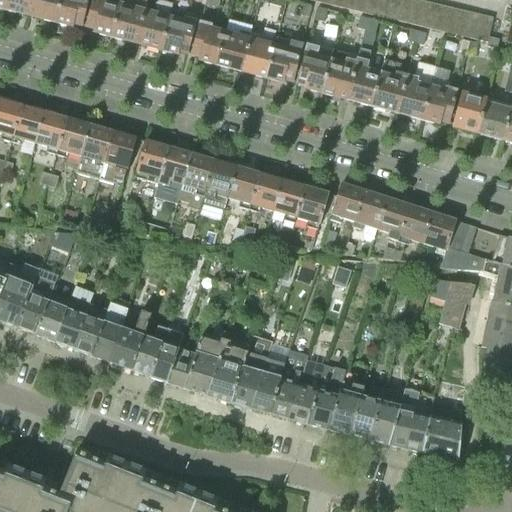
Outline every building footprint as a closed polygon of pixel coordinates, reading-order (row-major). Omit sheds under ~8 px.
[(7,0),(5,9),(30,16),(34,0),(7,0)] [(34,0),(30,16),(56,22),(61,0),(34,0)] [(61,0),(56,22),(72,26),(73,23),(82,26),(88,0),(61,0)] [(94,32),(110,36),(119,4),(106,0),(93,0),(86,27),(95,29),(94,32)] [(332,0),(331,6),(343,9),(344,0),(332,0)] [(344,0),(343,9),(353,11),(356,0),(344,0)] [(356,0),(353,11),(365,14),(367,0),(356,0)] [(367,0),(365,14),(376,17),(379,0),(367,0)] [(379,0),(376,17),(387,19),(391,0),(379,0)] [(391,0),(387,19),(398,22),(403,0),(391,0)] [(403,0),(398,22),(409,25),(415,0),(413,0),(403,0)] [(409,25),(420,27),(426,3),(415,0),(409,25)] [(420,27),(432,30),(437,6),(426,3),(420,27)] [(110,36),(135,43),(144,10),(119,4),(110,36)] [(301,16),(309,18),(312,9),(310,6),(304,5),(301,16)] [(432,30),(443,33),(449,8),(437,6),(432,30)] [(314,20),(324,23),(328,10),(319,8),(317,9),(314,20)] [(443,33),(454,35),(460,11),(449,8),(443,33)] [(135,43),(160,50),(169,17),(144,10),(135,43)] [(454,35),(465,38),(471,14),(460,11),(454,35)] [(465,38),(476,41),(482,16),(471,14),(465,38)] [(487,43),(489,38),(493,19),(482,16),(476,41),(487,43)] [(169,17),(160,50),(177,54),(178,52),(187,54),(196,22),(184,18),(183,21),(169,17)] [(360,17),(357,29),(364,31),(367,20),(360,17)] [(373,42),(378,22),(367,20),(364,31),(362,40),(373,42)] [(200,60),(216,65),(225,32),(212,28),(212,26),(200,23),(192,55),(200,58),(200,60)] [(407,42),(415,44),(418,33),(410,30),(407,42)] [(216,65),(241,71),(250,38),(225,32),(216,65)] [(415,44),(423,47),(426,35),(418,33),(415,44)] [(241,71),(266,78),(275,45),(250,38),(241,71)] [(486,48),(497,50),(499,41),(489,38),(487,43),(486,48)] [(459,52),(466,55),(470,43),(462,41),(459,52)] [(275,45),(266,78),(283,83),(284,80),(292,82),(302,45),(290,42),(288,49),(275,45)] [(305,88),(322,93),(333,52),(307,45),(297,83),(306,85),(305,88)] [(368,62),(371,52),(360,49),(358,56),(357,58),(347,99),(372,106),(380,73),(367,70),(369,62),(368,62)] [(322,93),(347,99),(357,58),(358,56),(350,53),(349,56),(333,52),(322,93)] [(398,113),(407,80),(408,77),(399,74),(401,66),(383,61),(380,73),(372,106),(398,113)] [(398,113),(422,120),(436,68),(420,63),(415,82),(407,80),(398,113)] [(436,68),(422,120),(439,124),(439,121),(448,124),(457,91),(446,88),(450,72),(436,68)] [(452,129),(477,135),(486,103),(487,99),(461,93),(452,129)] [(1,140),(11,143),(21,108),(0,101),(0,135),(2,136),(1,140)] [(477,135),(502,142),(510,109),(486,103),(477,135)] [(23,142),(36,145),(44,114),(21,108),(11,143),(22,146),(23,142)] [(502,142),(511,144),(511,108),(510,109),(502,142)] [(46,153),(56,156),(66,120),(44,114),(36,145),(48,149),(46,153)] [(68,155),(80,158),(89,127),(66,120),(56,156),(67,159),(68,155)] [(99,181),(104,165),(114,134),(89,127),(80,158),(92,161),(87,178),(99,181)] [(126,171),(127,171),(136,140),(114,134),(104,165),(116,168),(114,173),(125,176),(126,171)] [(135,179),(158,185),(167,149),(145,143),(136,174),(135,179)] [(170,183),(182,187),(192,156),(167,149),(158,185),(168,188),(170,183)] [(203,198),(205,199),(216,163),(192,156),(182,187),(178,202),(189,205),(188,208),(200,212),(203,198)] [(3,174),(10,176),(14,165),(6,162),(3,174)] [(215,196),(229,200),(238,169),(216,163),(205,199),(214,201),(215,196)] [(238,208),(250,212),(261,176),(238,169),(229,200),(240,204),(238,208)] [(40,185),(48,187),(51,175),(43,173),(40,185)] [(48,187),(55,189),(59,178),(51,175),(48,187)] [(260,209),(274,213),(283,182),(261,176),(250,212),(259,214),(260,209)] [(295,224),(296,220),(307,189),(283,182),(274,213),(285,217),(284,221),(295,224)] [(352,228),(354,229),(365,193),(363,193),(362,189),(355,187),(352,189),(341,186),(330,221),(340,224),(342,220),(353,224),(352,228)] [(319,226),(328,195),(307,189),(296,220),(308,223),(306,228),(317,231),(319,226)] [(362,234),(375,238),(387,197),(377,194),(374,196),(365,193),(354,229),(363,231),(362,234)] [(387,240),(399,243),(410,208),(399,204),(399,201),(387,197),(375,238),(387,241),(387,240)] [(409,242),(422,246),(433,212),(422,209),(419,211),(410,208),(399,243),(408,246),(409,242)] [(446,253),(448,248),(456,222),(444,219),(443,215),(433,212),(422,246),(446,253)] [(85,229),(99,231),(103,221),(89,217),(85,229)] [(448,248),(468,256),(477,229),(469,227),(456,222),(448,248)] [(232,241),(240,243),(243,231),(236,229),(232,241)] [(244,231),(241,243),(248,245),(251,233),(247,232),(244,231)] [(276,250),(286,251),(290,239),(280,236),(276,250)] [(511,240),(509,240),(499,237),(491,263),(511,267),(511,240)] [(309,253),(311,252),(314,243),(306,241),(303,253),(309,253)] [(343,256),(352,257),(355,247),(347,244),(343,256)] [(496,278),(491,303),(511,307),(511,267),(491,263),(468,256),(448,248),(446,253),(443,265),(441,270),(482,273),(496,278)] [(383,260),(392,261),(395,251),(387,249),(383,260)] [(392,261),(400,262),(402,254),(395,251),(392,261)] [(0,286),(9,265),(0,260),(0,286)] [(429,265),(427,269),(441,270),(443,265),(430,261),(429,265)] [(16,329),(37,276),(23,270),(9,265),(0,286),(0,322),(2,323),(16,329)] [(336,268),(331,285),(344,290),(350,272),(336,268)] [(16,329),(35,336),(52,292),(57,279),(38,272),(37,276),(16,329)] [(445,303),(450,284),(435,281),(430,298),(445,303)] [(438,325),(459,331),(472,289),(469,285),(450,284),(445,303),(438,325)] [(35,336),(54,344),(70,299),(52,292),(35,336)] [(54,344),(73,351),(89,306),(90,304),(71,297),(70,299),(54,344)] [(487,318),(511,323),(511,307),(491,303),(491,304),(490,304),(487,318)] [(92,358),(110,364),(122,330),(112,326),(118,307),(110,304),(107,312),(92,358)] [(73,351),(92,358),(107,312),(89,306),(73,351)] [(110,364),(131,372),(143,337),(151,317),(140,313),(133,334),(122,330),(110,364)] [(484,333),(511,339),(511,323),(487,318),(484,333)] [(150,379),(166,384),(179,350),(184,332),(167,327),(164,336),(150,379)] [(131,372),(150,379),(164,336),(155,333),(153,341),(143,337),(131,372)] [(487,350),(511,355),(511,339),(484,333),(481,349),(487,350)] [(183,390),(206,397),(228,343),(220,340),(219,346),(200,340),(195,355),(183,390)] [(206,397),(230,404),(241,369),(243,369),(249,355),(237,351),(238,346),(228,343),(206,397)] [(230,404),(249,410),(266,361),(269,348),(252,343),(249,355),(243,369),(241,369),(230,404)] [(166,384),(183,390),(195,355),(179,350),(166,384)] [(484,365),(510,371),(511,359),(511,355),(487,350),(484,365)] [(270,415),(288,420),(307,361),(308,357),(295,353),(287,381),(281,379),(270,415)] [(249,410),(270,415),(281,379),(284,366),(266,361),(249,410)] [(288,420),(307,426),(318,390),(308,387),(315,363),(307,361),(288,420)] [(481,380),(506,386),(510,371),(484,365),(481,380)] [(307,426),(328,431),(342,384),(345,373),(334,370),(327,395),(320,393),(321,390),(318,390),(307,426)] [(477,396),(503,401),(506,386),(481,380),(477,396)] [(328,431),(349,437),(361,398),(363,389),(342,384),(328,431)] [(349,437),(368,441),(380,403),(384,392),(373,389),(371,400),(361,398),(349,437)] [(388,446),(405,450),(415,414),(414,414),(419,395),(404,391),(402,399),(388,446)] [(368,441),(388,446),(402,399),(392,396),(390,405),(380,403),(368,441)] [(422,454),(457,463),(463,415),(431,408),(429,417),(422,454)] [(405,450),(422,454),(429,417),(415,414),(405,450)] [(0,511),(246,511),(240,510),(239,511),(226,511),(229,505),(169,481),(165,489),(154,485),(157,476),(97,452),(94,461),(76,454),(59,497),(54,495),(58,487),(0,463),(0,511)]
